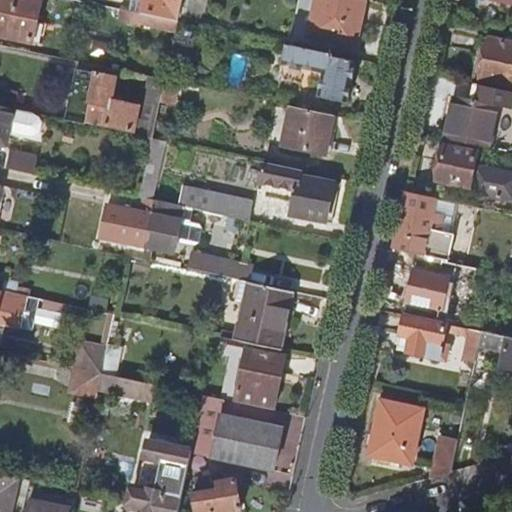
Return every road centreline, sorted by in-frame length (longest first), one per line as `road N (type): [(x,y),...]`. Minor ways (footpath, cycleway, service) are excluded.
road 1 (residential): [(423,0),(311,511)]
road 2 (residential): [(511,478),(389,511)]
